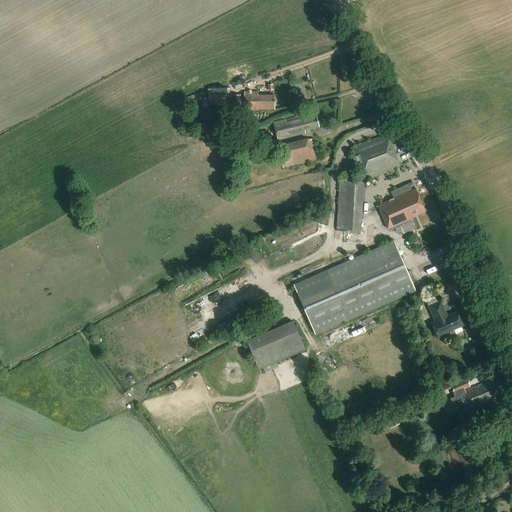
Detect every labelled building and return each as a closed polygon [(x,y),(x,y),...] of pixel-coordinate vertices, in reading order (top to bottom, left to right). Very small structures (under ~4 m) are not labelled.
[(209,90),(209,99),(215,99),(215,105),(227,105),(227,88),(214,89),(214,90),(209,90)] [(244,110),(275,110),(275,95),(258,95),(258,92),(243,93),(244,110)] [(242,95),(231,95),(232,107),(242,106),(242,95)] [(185,110),(178,113),(183,125),(190,122),(185,110)] [(273,122),(274,126),(277,136),(276,136),(277,140),(306,133),(305,130),(320,126),(316,112),(273,122)] [(362,183),(363,182),(400,169),(387,135),(350,149),(362,182),(362,183)] [(294,156),(283,158),(284,164),(295,162),(294,156)] [(361,181),(340,180),(336,231),(360,232),(361,222),(363,184),(362,183),(361,181)] [(410,219),(423,213),(420,206),(423,205),(415,189),(378,206),(389,232),(411,221),(410,219)] [(394,241),(294,285),(315,335),(416,291),(412,282),(415,280),(411,270),(408,272),(394,241)] [(441,302),(429,307),(435,321),(432,323),(438,338),(446,334),(446,333),(463,325),(457,312),(447,316),(441,302)] [(247,341),(259,370),(306,350),(293,321),(247,341)] [(456,413),(469,408),(470,410),(490,402),(488,399),(502,394),(496,378),(488,381),(489,383),(486,384),(485,383),(478,385),(479,387),(476,388),(476,386),(465,390),(465,389),(470,387),(467,378),(440,389),(441,392),(452,388),(455,397),(450,398),(456,413)] [(396,415),(387,418),(390,428),(399,424),(396,415)] [(455,465),(461,462),(467,478),(480,473),(469,446),(461,450),(458,444),(448,448),(455,465)]
